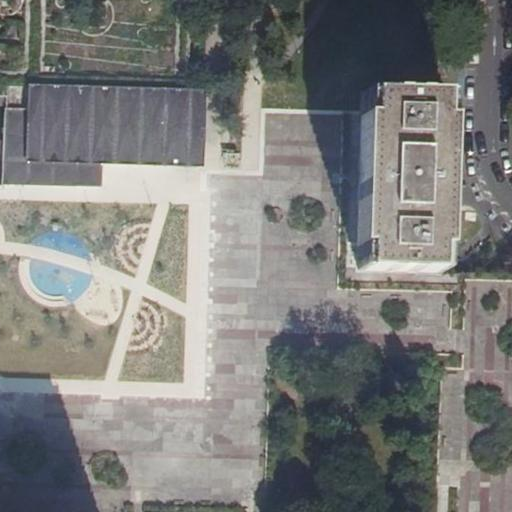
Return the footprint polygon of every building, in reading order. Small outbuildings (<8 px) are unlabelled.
[(189,81),(189,0),(0,0),(0,77),(1,77),(189,81)] [(1,77),(0,161),(0,160),(0,185),(72,188),(72,189),(73,189),(147,192),(196,191),(197,169),(201,82),(189,81),(1,77)] [(358,271),(444,274),(447,180),(450,94),(364,92),(363,112),(358,271)] [(194,389),(0,383),(0,511),(511,511),(511,276),(450,275),(444,274),(358,271),(363,112),(261,111),(260,171),(250,171),(212,170),(197,169),(196,191),(147,192),(146,200),(145,237),(165,238),(162,334),(195,335),(194,389)] [(162,334),(165,238),(145,237),(146,200),(147,192),(73,189),(72,189),(72,209),(47,208),(45,281),(0,279),(0,383),(194,389),(195,335),(162,334)]
